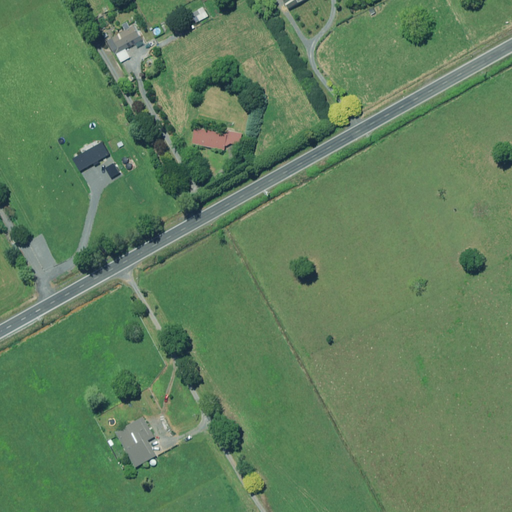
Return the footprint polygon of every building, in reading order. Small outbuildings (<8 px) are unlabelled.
[(285,0),(291,8),(305,0),(285,0)] [(193,15),(189,17),(193,25),(210,16),(204,6),(192,13),(193,15)] [(320,20),(317,13),(303,20),(306,27),(320,20)] [(131,27),(128,22),(123,24),(126,30),(109,40),(117,54),(118,53),(123,62),(131,57),(130,55),(134,52),(132,49),(145,41),(135,25),(131,27)] [(154,28),(154,29),(153,29),(153,30),(153,31),(153,32),(154,33),(154,34),(155,34),(156,35),(157,35),(158,35),(159,34),(160,34),(161,33),(161,32),(161,31),(161,30),(161,29),(160,28),(159,27),(158,27),(157,27),(156,27),(155,27),(155,28),(154,28)] [(148,60),(148,61),(147,62),(147,63),(148,64),(148,65),(149,66),(150,66),(151,67),(152,67),(153,67),(153,66),(154,66),(155,66),(155,65),(156,65),(156,64),(156,63),(156,62),(156,61),(156,60),(155,59),(154,58),(153,58),(152,58),(151,58),(150,58),(149,59),(148,60)] [(227,131),(199,124),(194,142),(225,151),(227,147),(233,143),(241,145),(244,133),(227,129),(227,131)] [(156,437),(145,418),(118,433),(138,467),(158,456),(150,440),(156,437)]
